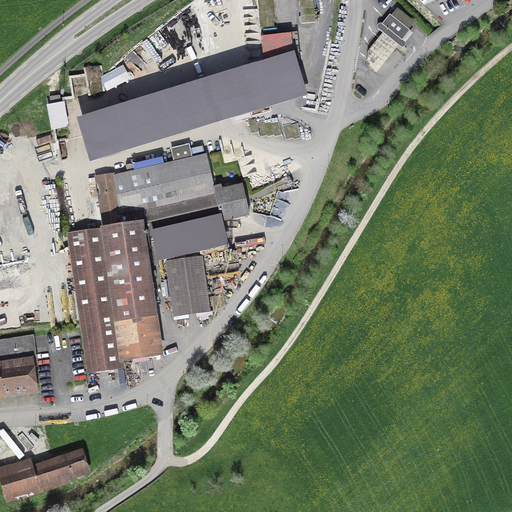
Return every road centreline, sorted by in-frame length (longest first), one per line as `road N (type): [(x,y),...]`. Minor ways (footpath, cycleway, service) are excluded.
road 1 (track): [(511,46),(398,164),(315,301),(203,454),(164,459)]
road 2 (unclassified): [(156,388),(240,303),(313,183),(342,94),(352,0)]
road 3 (primary): [(127,0),(0,101)]
road 4 (unclassified): [(0,422),(63,416),(156,388)]
